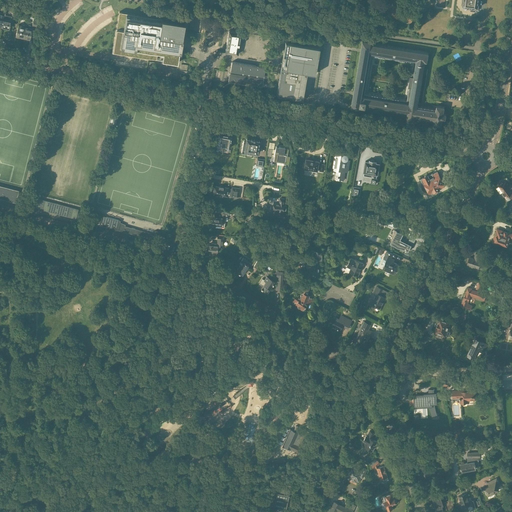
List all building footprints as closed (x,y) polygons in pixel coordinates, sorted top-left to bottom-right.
[(462,2),(462,3),(463,4),(462,6),(464,6),(464,8),(468,8),(468,7),(471,7),(471,10),(477,11),(477,8),(478,8),(478,0),(463,0),(463,1),(462,2)] [(385,3),(381,13),(411,23),(415,13),(385,3)] [(181,52),(184,36),(183,36),(185,22),(138,14),(119,11),(114,44),(113,46),(113,51),(148,57),(178,62),(179,51),(181,52)] [(2,27),(9,29),(12,16),(5,15),(4,18),(2,27)] [(190,30),(199,31),(201,16),(191,15),(190,30)] [(22,27),(22,25),(18,24),(16,36),(23,37),(25,28),(22,27)] [(25,28),(23,37),(30,39),(33,28),(33,26),(32,26),(32,25),(26,24),(25,28)] [(241,32),(229,30),(225,52),(238,54),(239,43),(240,43),(242,43),(244,42),(245,40),(246,37),(245,35),(244,34),(242,32),(241,32)] [(361,50),(351,106),(360,107),(361,105),(366,106),(366,104),(408,111),(406,120),(415,122),(416,118),(434,121),(434,124),(442,125),(443,119),(446,119),(446,114),(444,113),(445,107),(437,105),(436,108),(418,105),(425,61),(427,62),(428,60),(429,60),(429,55),(428,55),(429,53),(411,50),(412,48),(408,48),(408,49),(371,43),(372,39),(363,38),(361,48),(361,50)] [(280,69),(276,94),(302,99),(304,88),(307,72),(312,73),(315,74),(315,69),(319,47),(285,41),(280,69)] [(265,67),(232,61),(230,69),(228,69),(227,71),(230,71),(229,80),(262,85),(263,80),(267,81),(268,75),(264,75),(265,67)] [(219,133),(216,146),(221,147),(220,151),(225,151),(225,147),(229,148),(231,136),(227,135),(223,134),(219,133)] [(244,141),(243,145),(245,146),(244,151),(257,153),(259,140),(246,138),(246,142),(244,141)] [(275,152),(273,159),(276,160),(276,161),(285,163),(286,155),(283,154),(285,146),(279,145),(279,146),(277,145),(276,145),(275,152)] [(345,171),(346,171),(348,171),(350,159),(347,158),(348,158),(348,157),(348,156),(348,155),(348,154),(347,154),(347,153),(346,153),(345,153),(344,153),(344,154),(343,154),(343,155),(342,155),(342,156),(342,154),(337,153),(334,169),(337,170),(336,176),(338,177),(339,177),(340,177),(344,178),(345,171)] [(305,167),(305,168),(309,169),(309,170),(313,171),(313,169),(318,170),(318,169),(320,169),(320,170),(324,171),(325,164),(321,164),(319,164),(319,160),(306,158),(306,163),(304,163),(303,167),(305,167)] [(365,161),(364,172),(373,173),(371,183),(376,184),(377,178),(376,178),(377,174),(378,174),(380,163),(376,162),(376,160),(369,159),(369,161),(365,161)] [(432,172),(421,178),(423,183),(425,183),(430,193),(444,186),(437,171),(433,173),(432,172)] [(507,181),(504,183),(503,182),(502,182),(502,181),(501,181),(500,181),(499,182),(499,183),(498,184),(499,184),(499,185),(504,192),(503,192),(502,193),(504,195),(505,195),(506,195),(505,197),(508,201),(511,198),(511,188),(511,187),(511,185),(510,183),(509,184),(507,181)] [(0,198),(16,202),(19,190),(0,185),(0,198)] [(214,185),(213,194),(217,195),(217,196),(223,197),(223,195),(227,196),(227,193),(231,194),(238,195),(238,197),(239,188),(232,187),(232,190),(228,189),(228,187),(214,185)] [(36,198),(33,207),(76,219),(78,209),(36,198)] [(285,211),(286,199),(279,199),(279,204),(273,204),(272,211),(278,211),(278,216),(282,216),(283,210),(285,211)] [(224,216),(225,213),(232,215),(233,211),(222,209),(221,212),(222,213),(222,216),(218,215),(218,217),(211,216),(211,220),(210,220),(209,223),(210,223),(210,224),(221,225),(221,227),(224,227),(225,221),(226,216),(224,216)] [(121,220),(101,215),(98,224),(152,240),(153,235),(149,234),(150,233),(125,226),(125,224),(120,223),(121,220)] [(386,224),(392,227),(394,222),(388,220),(388,219),(380,215),(377,221),(386,224)] [(414,229),(408,242),(412,244),(415,238),(417,239),(420,233),(414,229)] [(409,243),(401,239),(403,233),(395,230),(394,232),(395,232),(396,232),(390,243),(409,251),(411,246),(408,245),(409,243)] [(498,231),(495,241),(507,245),(509,237),(511,237),(511,233),(503,230),(502,232),(498,231)] [(208,247),(207,247),(207,250),(208,250),(208,252),(213,253),(213,254),(213,255),(216,255),(216,254),(217,252),(217,248),(221,249),(221,248),(223,248),(224,236),(217,235),(217,239),(218,239),(217,244),(211,243),(211,244),(209,244),(208,247)] [(385,259),(381,268),(394,273),(398,264),(392,262),(393,259),(390,258),(392,254),(385,251),(382,258),(385,259)] [(307,261),(307,273),(313,273),(315,264),(313,263),(313,260),(321,260),(321,261),(322,261),(322,252),(316,252),(316,254),(314,254),(314,255),(310,255),(311,254),(301,253),(300,253),(299,253),(298,254),(298,255),(298,256),(298,257),(298,258),(299,259),(300,260),(307,261)] [(467,263),(467,264),(475,266),(475,268),(478,269),(481,260),(480,260),(482,255),(475,253),(474,258),(469,256),(469,257),(468,257),(466,258),(465,261),(466,263),(467,263)] [(256,260),(257,260),(254,266),(257,268),(262,259),(258,256),(256,260)] [(240,264),(236,271),(242,275),(250,262),(243,257),(239,264),(240,264)] [(347,266),(351,268),(350,271),(358,275),(360,271),(359,271),(361,268),(363,263),(355,259),(355,260),(351,258),(347,266)] [(262,287),(261,287),(261,288),(262,289),(263,289),(267,292),(272,284),(273,284),(273,283),(274,281),(267,276),(264,280),(263,279),(260,283),(263,285),(262,287)] [(482,291),(483,288),(484,284),(478,282),(476,289),(482,291)] [(298,296),(293,294),(291,298),(297,301),(295,304),(303,310),(307,304),(306,304),(307,300),(310,301),(312,298),(309,296),(309,295),(307,294),(310,286),(303,283),(298,296)] [(375,292),(369,303),(371,304),(370,306),(374,308),(375,306),(379,308),(385,297),(379,295),(382,289),(375,286),(373,292),(375,292)] [(472,305),(468,303),(471,295),(484,299),(486,294),(471,289),(472,289),(468,287),(466,291),(461,306),(471,309),(472,305)] [(505,304),(507,301),(505,299),(507,297),(505,295),(501,295),(498,300),(505,304)] [(464,321),(467,314),(461,312),(458,319),(464,321)] [(337,317),(333,326),(340,329),(343,324),(348,327),(352,320),(341,315),(339,319),(337,317)] [(439,319),(435,332),(448,336),(450,332),(448,331),(449,329),(448,328),(449,322),(439,319)] [(355,338),(353,341),(358,344),(360,340),(362,341),(363,339),(367,341),(372,331),(368,329),(371,324),(364,321),(356,338),(355,338)] [(420,341),(427,343),(430,337),(424,334),(420,341)] [(475,338),(469,350),(467,355),(471,357),(472,355),(475,356),(478,349),(484,352),(488,344),(475,338)] [(414,395),(415,400),(415,405),(429,404),(429,408),(432,415),(437,413),(436,410),(435,406),(435,403),(436,403),(436,395),(434,395),(434,390),(429,389),(428,395),(424,396),(424,395),(414,395)] [(477,399),(477,390),(468,390),(463,391),(463,390),(452,390),(453,397),(461,397),(461,403),(467,402),(467,400),(477,399)] [(292,450),(306,456),(309,449),(315,434),(298,427),(298,428),(299,430),(298,433),(291,429),(283,446),(292,450)] [(365,440),(363,444),(365,445),(364,446),(370,449),(370,448),(373,449),(374,446),(375,446),(376,443),(377,440),(375,439),(376,437),(373,435),(374,433),(370,431),(367,435),(366,435),(364,439),(365,440)] [(480,452),(472,452),(468,452),(468,462),(461,464),(462,471),(467,470),(468,471),(472,470),(472,469),(476,468),(475,465),(477,465),(477,457),(480,457),(480,452)] [(370,463),(373,457),(366,454),(364,459),(370,463)] [(431,475),(432,476),(434,475),(435,474),(436,474),(434,470),(442,467),(439,459),(433,461),(435,466),(424,470),(425,473),(424,474),(425,476),(426,476),(426,477),(431,475)] [(380,463),(378,460),(371,465),(374,468),(374,469),(377,468),(381,478),(384,483),(389,479),(384,465),(378,467),(378,465),(380,463)] [(347,475),(352,478),(351,479),(358,483),(361,477),(362,478),(367,469),(364,468),(361,473),(352,469),(350,472),(349,471),(347,475)] [(500,485),(497,478),(487,482),(489,486),(485,488),(488,495),(492,493),(493,493),(494,494),(495,493),(496,492),(496,491),(499,489),(498,486),(500,485)] [(289,496),(290,490),(278,487),(277,493),(289,496)] [(385,500),(381,502),(384,511),(388,509),(393,508),(392,504),(397,502),(396,498),(395,498),(394,496),(393,496),(392,492),(383,495),(385,500)] [(430,494),(435,507),(436,507),(437,509),(441,511),(447,509),(445,503),(443,504),(439,493),(434,495),(434,493),(430,494)] [(460,502),(460,503),(461,503),(463,507),(470,505),(473,507),(474,507),(474,508),(478,506),(477,506),(481,504),(479,500),(476,501),(475,499),(472,500),(472,501),(469,502),(466,493),(459,495),(460,500),(460,501),(459,501),(460,502)] [(337,511),(338,511),(352,511),(354,509),(351,507),(352,504),(347,501),(345,504),(346,504),(345,507),(341,505),(335,501),(332,506),(331,506),(328,511),(337,511)]
